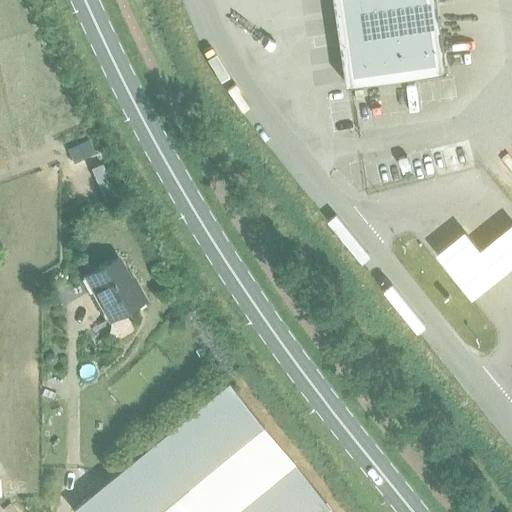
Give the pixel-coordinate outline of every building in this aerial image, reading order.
[(335,0),(348,85),(448,71),(437,0),(335,0)] [(472,137),(436,147),(444,174),(479,164),(472,137)] [(434,257),(471,302),(511,268),(511,225),(478,253),(463,233),(434,257)] [(92,291),(109,321),(144,301),(132,279),(128,280),(116,260),(87,275),(95,289),(92,291)] [(334,511),(228,383),(73,509),(75,511),(334,511)]
